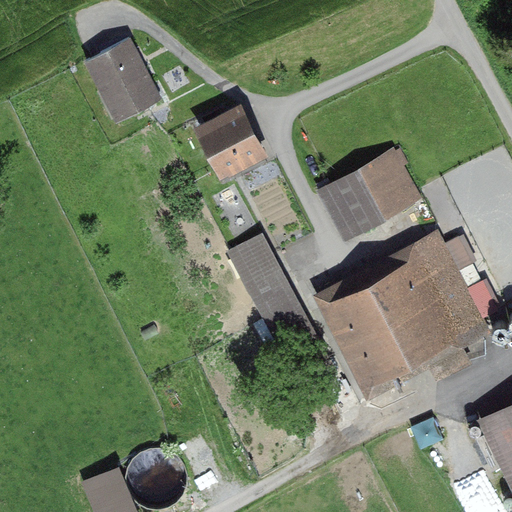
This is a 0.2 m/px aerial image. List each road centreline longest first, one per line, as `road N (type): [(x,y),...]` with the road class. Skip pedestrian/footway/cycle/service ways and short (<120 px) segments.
road 1 (track): [(458,25),(283,112),(265,93),(193,58),(141,15),(118,11),(88,20)]
road 2 (track): [(211,511),(511,344)]
road 3 (track): [(283,112),(298,177),(342,261)]
road 4 (track): [(444,0),(511,120)]
